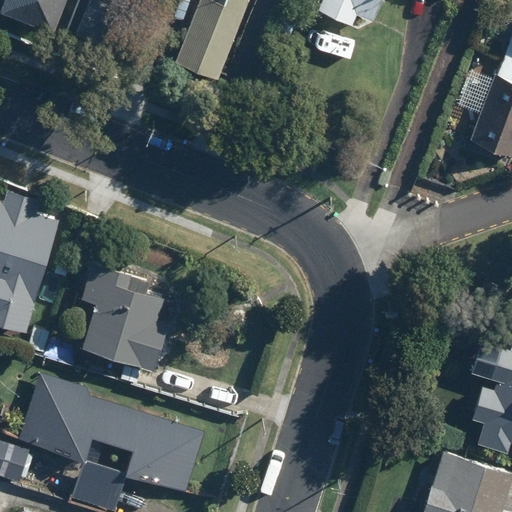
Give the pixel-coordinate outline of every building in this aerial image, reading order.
[(60,22),(68,0),(6,0),(6,2),(60,22)] [(132,8),(111,0),(90,0),(79,29),(118,44),(132,8)] [(202,0),(181,54),(222,70),(250,0),(202,0)] [(343,0),(378,15),(384,0),(343,0)] [(511,39),(500,69),(511,73),(511,39)] [(511,73),(500,69),(497,68),(471,132),(511,147),(511,73)] [(0,314),(34,324),(66,211),(42,204),(44,195),(11,186),(8,199),(0,196),(0,314)] [(159,361),(176,314),(163,309),(170,290),(99,264),(89,292),(106,298),(92,337),(159,361)] [(511,440),(511,336),(506,334),(493,370),(487,377),(475,411),(489,416),(483,434),(511,443),(511,440)] [(127,468),(193,488),(211,425),(42,375),(25,432),(93,452),(99,432),(135,443),(127,468)] [(30,443),(0,434),(0,464),(22,471),(30,443)] [(511,511),(511,463),(447,442),(425,508),(437,511),(511,511)]
